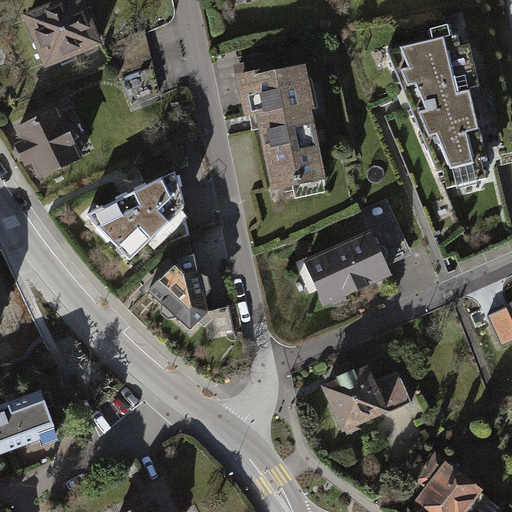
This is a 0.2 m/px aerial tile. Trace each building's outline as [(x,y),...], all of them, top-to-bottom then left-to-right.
[(82,0),(71,0),(24,20),(46,72),(103,48),(82,0)] [(446,43),(398,54),(453,175),(482,168),(466,132),(480,131),(471,97),(459,99),(446,43)] [(311,69),(244,80),(252,133),(263,131),(273,197),(330,188),(311,69)] [(62,107),(15,128),(40,182),(87,160),(62,107)] [(173,171),(83,210),(128,259),(181,204),(173,171)] [(194,233),(136,288),(190,336),(215,311),(194,233)] [(370,235),(305,263),(323,306),(388,277),(370,235)] [(398,265),(413,256),(405,240),(389,248),(398,265)] [(366,370),(323,389),(343,434),(411,404),(397,372),(372,383),(366,370)] [(42,394),(0,408),(0,460),(59,440),(42,394)] [(439,459),(410,494),(431,511),(477,511),(488,499),(439,459)]
